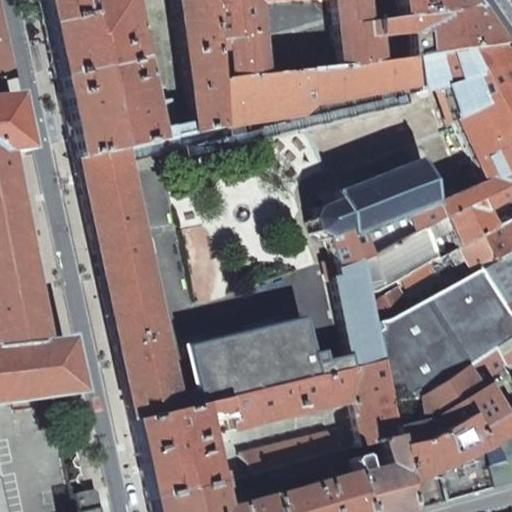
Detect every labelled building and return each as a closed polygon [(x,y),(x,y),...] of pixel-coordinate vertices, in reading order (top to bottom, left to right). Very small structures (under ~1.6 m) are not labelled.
[(36,0),(57,95),(137,79),(119,0),(36,0)] [(169,0),(187,125),(188,134),(214,128),(211,82),(208,40),(204,0),(169,0)] [(262,3),(307,0),(325,0),(333,68),(372,63),(370,38),(404,34),(407,59),(493,49),(494,48),(465,5),(461,0),(204,0),(208,40),(219,39),(222,81),(258,76),(251,4),(260,2),(262,3)] [(511,68),(496,51),(493,49),(407,59),(372,63),(333,68),(258,76),(222,81),(211,82),(214,128),(296,114),(306,105),(415,85),(416,91),(437,87),(451,126),(477,183),(433,202),(399,215),(405,227),(362,248),(356,233),(345,238),(342,231),(323,239),(330,261),(321,263),(325,280),(328,279),(329,282),(340,356),(315,362),(319,377),(374,364),(367,325),(361,295),(355,263),(510,183),(511,182),(511,68)] [(144,110),(137,79),(57,95),(64,129),(71,159),(115,149),(188,134),(187,125),(174,127),(168,102),(154,103),(154,108),(158,130),(149,132),(144,110)] [(296,114),(214,128),(188,134),(115,149),(118,162),(299,127),(321,116),(403,101),(402,93),(416,91),(415,85),(306,105),(296,114)] [(0,511),(97,511),(96,508),(79,511),(0,511),(0,403),(59,396),(68,395),(72,395),(60,339),(39,342),(0,163),(0,153),(18,151),(7,97),(0,97),(0,511)] [(144,110),(149,132),(158,130),(154,108),(144,110)] [(433,202),(477,183),(451,126),(435,134),(454,177),(426,188),(433,202)] [(115,149),(71,159),(101,296),(129,423),(172,413),(169,397),(118,162),(115,149)] [(310,211),(306,222),(310,234),(323,239),(342,231),(345,238),(356,233),(399,215),(433,202),(426,188),(414,162),(328,195),(331,203),(310,211)] [(355,263),(361,295),(376,290),(436,258),(426,239),(446,227),(455,248),(490,230),(480,211),(511,193),(511,182),(510,183),(355,263)] [(376,290),(361,295),(367,325),(381,322),(485,266),(476,249),(483,246),(492,260),(511,248),(511,225),(508,219),(490,230),(455,248),(436,258),(376,290)] [(507,372),(511,368),(511,248),(492,260),(492,261),(485,266),(381,322),(367,325),(374,364),(383,405),(412,400),(460,368),(492,347),(503,364),(507,372)] [(235,397),(319,377),(315,362),(311,346),(226,366),(229,381),(231,380),(235,397)] [(492,347),(460,368),(471,386),(503,364),(492,347)] [(172,413),(129,423),(138,466),(146,501),(218,483),(216,475),(211,476),(205,451),(198,417),(226,420),(229,431),(344,403),(355,447),(373,442),(389,438),(388,434),(383,405),(374,364),(319,377),(235,397),(222,400),(172,413)] [(417,444),(462,417),(471,431),(498,414),(483,392),(477,396),(471,386),(460,368),(412,400),(419,427),(388,434),(389,438),(391,450),(417,444)] [(172,413),(222,400),(235,397),(231,380),(229,381),(200,388),(201,390),(169,397),(172,413)] [(511,416),(507,409),(498,414),(508,434),(511,429),(511,416)] [(417,444),(391,450),(399,487),(433,470),(440,501),(511,481),(511,467),(510,460),(511,458),(511,439),(508,434),(498,414),(471,431),(462,417),(417,444)] [(326,434),(237,455),(249,474),(267,469),(337,452),(326,434)] [(346,460),(344,464),(349,471),(358,511),(403,511),(404,511),(399,487),(391,450),(389,438),(373,442),(379,468),(361,472),(357,459),(354,458),(346,460)] [(218,483),(146,501),(148,511),(358,511),(349,471),(344,464),(337,452),(267,469),(270,479),(291,479),(313,473),(316,484),(219,509),(214,491),(220,489),(218,483)] [(72,494),(76,511),(79,511),(96,508),(92,489),(90,490),(72,494)]
